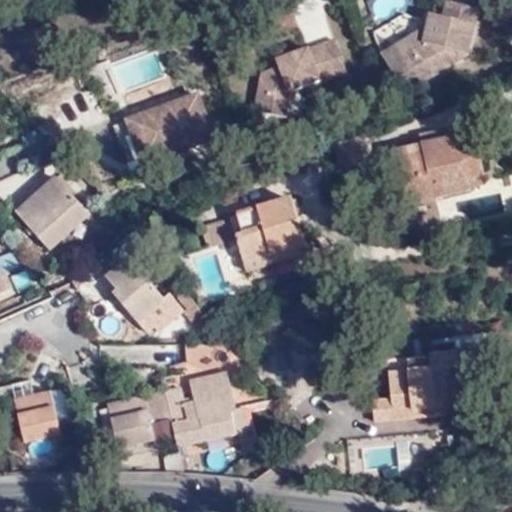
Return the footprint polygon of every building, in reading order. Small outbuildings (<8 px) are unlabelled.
[(401,75),(393,79),(404,97),(468,59),(477,14),(446,6),(442,22),(438,39),(426,36),(423,35),(390,54),(401,75)] [(307,41),(330,34),(324,13),(300,19),(307,41)] [(438,39),(442,22),(430,20),(426,36),(438,39)] [(289,69),(278,72),(260,78),(253,115),(284,121),(288,95),(345,76),(334,44),(286,62),(289,69)] [(381,60),(393,79),(401,75),(390,54),(381,60)] [(276,65),(278,72),(289,69),(286,62),(276,65)] [(197,93),(126,120),(133,138),(142,163),(214,137),(197,93)] [(133,138),(126,120),(112,125),(120,144),(133,138)] [(431,151),(450,147),(447,137),(429,141),(431,151)] [(418,155),(396,160),(388,162),(401,217),(467,202),(464,190),(480,184),(471,142),(450,147),(431,151),(418,155)] [(393,149),(396,160),(418,155),(415,145),(393,149)] [(379,167),(376,152),(349,158),(352,173),(379,167)] [(88,219),(55,182),(15,217),(49,255),(88,219)] [(289,208),(232,224),(236,243),(232,245),(241,275),(302,257),(289,208)] [(236,243),(232,224),(200,234),(205,254),(232,245),(236,243)] [(0,258),(0,264),(22,291),(35,280),(10,250),(0,258)] [(139,330),(166,307),(128,263),(106,283),(117,296),(112,299),(139,330)] [(79,323),(108,339),(120,317),(91,300),(79,323)] [(173,315),(166,307),(139,330),(146,338),(173,315)] [(470,355),(458,356),(460,389),(472,388),(470,355)] [(460,389),(458,356),(428,358),(427,362),(428,373),(408,375),(387,377),(389,404),(370,405),(372,427),(413,423),(412,416),(448,412),(463,411),(460,389)] [(428,373),(427,362),(408,363),(408,375),(428,373)] [(180,391),(164,396),(170,423),(176,452),(235,438),(229,417),(236,415),(235,413),(226,376),(190,386),(195,406),(184,409),(180,391)] [(34,401),(30,386),(0,393),(0,409),(14,406),(23,448),(61,439),(50,396),(34,401)] [(164,396),(153,399),(159,426),(170,423),(164,396)] [(159,426),(153,399),(107,411),(118,453),(154,444),(151,428),(159,426)] [(473,431),(496,434),(507,420),(507,409),(485,408),(485,411),(472,412),(473,431)] [(243,412),(235,413),(236,415),(229,417),(235,438),(248,435),(243,412)] [(449,420),(448,412),(412,416),(413,423),(449,420)] [(507,420),(496,434),(499,434),(507,423),(507,420)] [(167,460),(171,476),(183,474),(178,458),(167,460)] [(166,476),(171,476),(167,460),(162,462),(166,476)]
